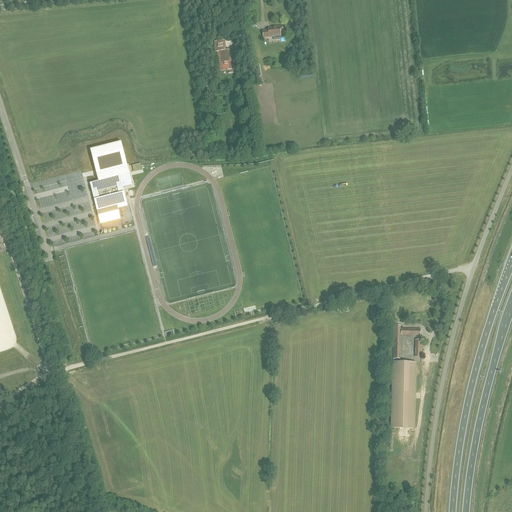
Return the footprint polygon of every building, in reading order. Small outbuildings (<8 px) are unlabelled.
[(263,37),(273,36),(281,35),(280,32),(283,31),(283,26),(276,27),(276,28),(268,28),(269,31),(263,31),(263,37)] [(215,52),(217,51),(219,71),(229,70),(229,73),(233,73),(232,65),(232,66),(230,50),(226,50),(225,41),(214,42),(215,52)] [(99,182),(91,184),(101,223),(116,219),(113,209),(118,207),(127,205),(122,187),(131,185),(126,163),(121,143),(91,151),(95,168),(99,182)] [(140,163),(132,166),(134,172),(142,170),(140,163)] [(393,325),(393,359),(400,359),(401,326),(393,325)] [(415,362),(392,362),(391,428),(414,429),(415,362)]
